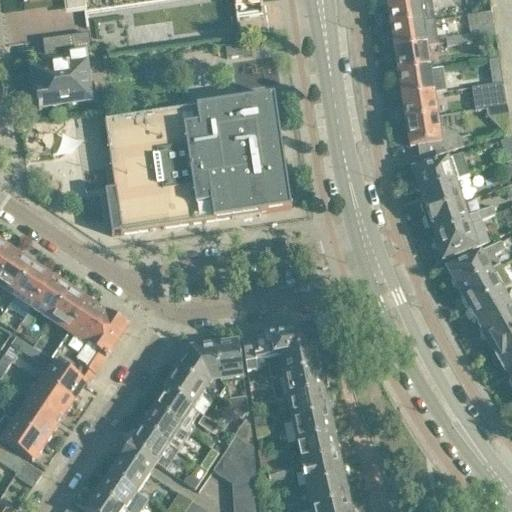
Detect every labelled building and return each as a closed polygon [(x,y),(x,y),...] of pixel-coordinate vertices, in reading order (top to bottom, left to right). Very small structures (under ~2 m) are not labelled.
[(23,0),(24,5),(29,4),(29,5),(60,0),(65,0),(66,6),(83,3),(84,16),(87,30),(88,30),(86,16),(196,0),(233,0),(240,42),(241,42),(238,20),(262,17),(260,0),(23,0)] [(434,22),(430,0),(394,0),(395,4),(387,5),(390,28),(434,22)] [(496,38),(492,15),(480,17),(481,28),(469,30),(470,37),(471,43),(474,42),(496,38)] [(438,47),(434,22),(390,28),(394,53),(426,48),(426,49),(438,47)] [(93,106),(86,54),(85,55),(84,52),(91,51),(89,36),(42,42),(44,58),(38,58),(41,73),(33,74),(39,114),(78,108),(93,106)] [(475,46),(474,42),(471,43),(470,37),(458,39),(459,48),(475,46)] [(459,48),(458,39),(445,41),(447,50),(459,48)] [(242,48),(225,51),(227,61),(244,58),(242,48)] [(430,72),(426,49),(426,48),(394,53),(398,76),(430,72)] [(503,85),(499,61),(488,63),(492,87),(503,85)] [(446,94),(442,71),(430,73),(430,72),(398,76),(401,100),(433,95),(433,96),(446,94)] [(506,109),(503,85),(492,87),(471,90),(475,114),(506,109)] [(437,119),(433,96),(433,95),(401,100),(405,124),(437,119)] [(112,239),(291,212),(274,99),(104,125),(117,206),(107,208),(112,239)] [(460,139),(444,130),(442,123),(437,119),(405,124),(408,149),(416,148),(419,164),(463,149),(460,139)] [(511,141),(511,140),(500,144),(506,166),(507,165),(511,163),(511,141)] [(446,161),(412,172),(416,182),(414,185),(416,192),(419,193),(420,195),(454,183),(468,178),(461,157),(446,161)] [(461,205),(454,183),(420,195),(423,205),(421,205),(425,218),(461,205)] [(468,227),(461,205),(425,218),(429,230),(432,229),(435,239),(468,227)] [(495,217),(492,209),(476,214),(480,223),(495,217)] [(476,252),(489,245),(482,224),(469,229),(468,227),(435,239),(436,241),(434,244),(436,250),(439,251),(443,263),(476,252)] [(478,254),(446,269),(452,280),(451,283),(454,288),(458,289),(460,292),(490,275),(490,274),(499,269),(493,259),(504,253),(500,245),(479,255),(478,254)] [(0,282),(15,259),(7,254),(7,251),(3,248),(0,248),(0,282)] [(0,287),(16,299),(34,272),(32,270),(32,267),(27,264),(24,265),(15,259),(0,282),(0,287)] [(490,275),(460,292),(464,300),(462,303),(468,313),(501,294),(510,289),(499,269),(490,274),(490,275)] [(33,311),(52,284),(44,278),(43,275),(39,272),(36,273),(34,272),(16,299),(8,310),(26,323),(28,318),(33,311)] [(52,324),(71,296),(69,295),(69,292),(64,289),(60,289),(52,284),(33,311),(52,324)] [(511,312),(501,294),(468,313),(472,320),(476,321),(482,330),(511,312)] [(70,336),(89,308),(81,303),(81,300),(76,297),(73,297),(71,296),(52,324),(70,336)] [(89,348),(108,320),(106,319),(105,316),(100,313),(97,313),(89,308),(70,336),(58,353),(59,353),(51,364),(55,367),(68,376),(87,347),(89,348)] [(482,331),(481,335),(484,340),(487,341),(493,351),(511,340),(511,312),(482,330),(482,331)] [(29,332),(35,323),(28,318),(26,323),(23,327),(22,327),(29,332)] [(95,378),(127,331),(109,318),(108,320),(89,348),(87,347),(68,376),(84,387),(87,389),(95,378)] [(23,327),(15,322),(9,330),(17,335),(22,327),(23,327)] [(316,351),(313,333),(243,343),(246,364),(256,362),(273,358),(273,359),(316,351)] [(33,351),(16,340),(11,347),(42,367),(45,360),(36,354),(37,354),(33,351)] [(506,374),(511,371),(511,340),(493,351),(499,362),(498,365),(501,370),(504,370),(506,374)] [(59,353),(58,353),(40,341),(33,351),(37,354),(36,354),(45,360),(51,364),(59,353)] [(243,382),(238,349),(230,350),(229,347),(216,349),(221,385),(243,382)] [(221,385),(216,349),(216,348),(189,352),(175,374),(176,374),(206,394),(207,394),(241,422),(245,417),(232,407),(229,402),(220,385),(221,385)] [(318,363),(322,361),(320,353),(316,352),(316,351),(273,359),(273,360),(278,360),(280,371),(270,373),(272,382),(282,380),(320,372),(318,363)] [(0,381),(11,365),(3,360),(0,364),(0,381)] [(257,372),(256,362),(246,364),(248,374),(257,372)] [(84,387),(68,376),(55,367),(43,385),(72,405),(73,403),(76,403),(78,399),(78,397),(84,387)] [(282,380),(272,382),(276,405),(287,403),(324,394),(324,393),(327,390),(325,383),(322,382),(320,372),(282,380)] [(206,394),(176,374),(169,385),(171,387),(166,394),(194,413),(206,394)] [(72,405),(43,385),(30,405),(59,425),(65,415),(68,415),(71,410),(71,407),(72,405)] [(157,403),(154,408),(155,411),(154,413),(181,431),(188,435),(200,416),(194,413),(166,394),(161,402),(157,403)] [(328,416),(327,408),(330,404),(329,397),(324,396),(324,394),(287,403),(291,424),(328,416)] [(248,416),(246,399),(229,402),(232,407),(245,417),(248,416)] [(59,425),(30,405),(16,426),(45,446),(46,445),(49,444),(51,440),(50,437),(56,428),(59,425)] [(147,423),(141,431),(169,450),(178,456),(191,437),(188,435),(181,431),(154,413),(153,414),(150,414),(146,420),(147,423)] [(336,434),(335,427),(331,426),(328,416),(291,424),(296,446),(333,438),(333,437),(336,434)] [(218,429),(203,419),(198,427),(212,436),(218,429)] [(266,419),(254,421),(255,431),(267,429),(266,419)] [(253,452),(250,428),(244,424),(234,439),(235,440),(246,447),(253,452)] [(45,446),(16,426),(3,446),(32,465),(38,457),(40,456),(43,451),(43,449),(45,446)] [(129,450),(126,454),(153,473),(157,468),(166,474),(178,456),(169,450),(141,431),(141,432),(138,432),(134,438),(135,442),(129,450)] [(338,460),(336,452),(339,449),(338,441),(334,440),(333,438),(296,446),(301,468),(338,460)] [(235,440),(213,474),(223,481),(246,447),(235,440)] [(246,447),(223,481),(232,487),(256,485),(255,460),(253,452),(246,447)] [(272,451),(258,455),(257,455),(262,476),(268,475),(277,472),(272,451)] [(207,474),(219,457),(211,452),(199,469),(207,474)] [(25,466),(7,454),(0,463),(0,465),(16,476),(18,477),(25,466)] [(153,473),(126,454),(123,459),(116,469),(113,469),(110,474),(111,477),(110,478),(137,496),(153,473)] [(345,478),(344,471),(340,470),(338,460),(301,468),(305,491),(343,482),(342,481),(345,478)] [(43,478),(25,466),(18,477),(16,476),(15,479),(32,491),(34,487),(36,488),(43,478)] [(290,470),(277,472),(268,475),(270,483),(292,478),(290,470)] [(137,496),(110,478),(104,487),(101,487),(97,493),(98,496),(122,511),(140,511),(147,503),(137,496)] [(187,480),(184,486),(186,487),(194,493),(195,493),(200,486),(191,480),(187,480)] [(313,511),(348,504),(346,495),(349,492),(347,485),(343,484),(343,482),(305,491),(309,511),(313,511)] [(257,496),(256,485),(232,487),(233,498),(257,496)] [(122,511),(98,496),(96,498),(94,498),(90,504),(91,507),(87,511),(122,511)] [(258,508),(257,496),(233,498),(234,509),(258,508)] [(182,511),(189,502),(180,497),(169,511),(182,511)]
